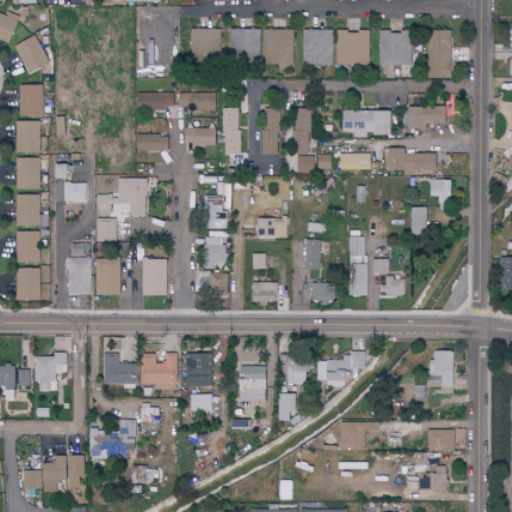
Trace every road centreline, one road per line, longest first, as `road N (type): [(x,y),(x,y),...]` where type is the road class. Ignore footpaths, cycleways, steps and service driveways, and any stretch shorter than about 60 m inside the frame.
road 1 (residential): [(482,511),(483,0)]
road 2 (tertiary): [(0,324),(484,324)]
road 3 (residential): [(483,15),(212,8)]
road 4 (residential): [(0,432),(76,429),(85,325)]
road 5 (residential): [(189,325),(187,181)]
